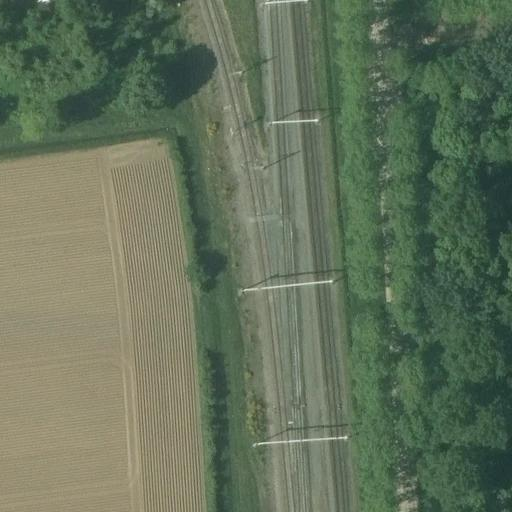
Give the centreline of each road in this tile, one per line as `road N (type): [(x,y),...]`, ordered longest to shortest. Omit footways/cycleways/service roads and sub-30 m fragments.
road 1 (unclassified): [(407,511),(379,0)]
road 2 (track): [(384,72),(511,124)]
